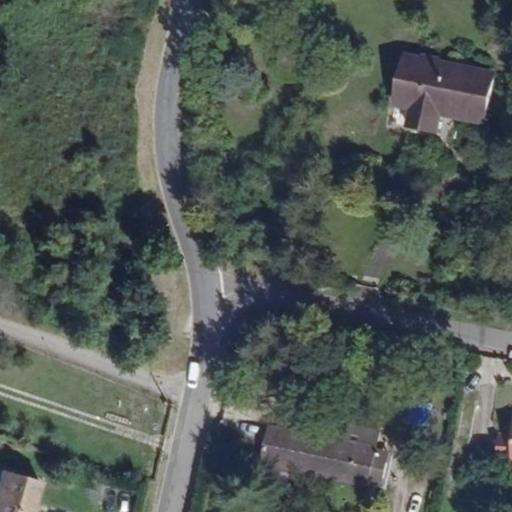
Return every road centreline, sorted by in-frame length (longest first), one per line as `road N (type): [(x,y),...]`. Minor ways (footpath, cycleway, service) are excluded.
road 1 (residential): [(511,338),(367,305),(208,295)]
road 2 (tertiary): [(191,0),(169,131),(176,196),(208,295)]
road 3 (residential): [(199,397),(0,321)]
